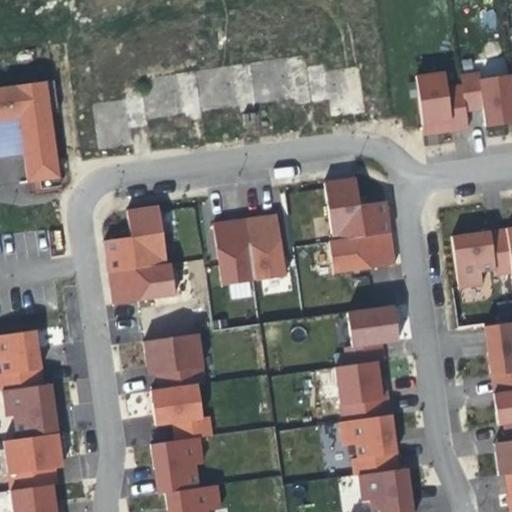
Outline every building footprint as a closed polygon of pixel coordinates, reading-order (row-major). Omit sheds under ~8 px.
[(457,129),(469,128),(467,110),(464,83),(447,85),(446,70),(417,74),(424,128),(435,128),(435,132),(457,129)] [(480,71),(462,73),(464,83),(467,110),(484,109),(486,125),(502,123),(511,121),(511,78),(481,83),(480,71)] [(0,121),(21,119),(25,150),(29,182),(61,178),(48,81),(0,87),(0,121)] [(98,150),(134,144),(127,98),(91,103),(98,150)] [(0,153),(7,152),(25,150),(21,119),(0,121),(0,153)] [(358,176),(326,181),(334,240),(392,232),(388,200),(360,203),(359,187),(358,176)] [(169,263),(160,205),(129,209),(132,236),(106,239),(109,258),(111,272),(169,263)] [(267,215),(247,217),(256,280),(287,275),(279,213),(267,215)] [(256,280),(247,217),(227,220),(215,222),(223,285),(256,280)] [(511,272),(511,256),(508,226),(489,229),(453,235),(460,286),(485,284),(484,270),(496,269),(497,274),(511,272)] [(334,240),(330,240),(335,272),(397,263),(394,248),(392,232),(334,240)] [(173,262),(169,263),(111,272),(113,290),(115,303),(177,295),(173,262)] [(347,309),(350,347),(400,343),(397,305),(347,309)] [(511,320),(486,325),(489,350),(492,374),(501,373),(511,371),(511,320)] [(67,511),(63,470),(64,469),(53,380),(44,381),(38,330),(0,334),(0,366),(8,439),(6,439),(14,511),(67,511)] [(162,492),(164,511),(210,511),(210,510),(222,509),(218,483),(205,485),(198,438),(209,437),(200,378),(206,377),(199,332),(142,341),(155,427),(169,425),(172,440),(148,444),(156,492),(162,492)] [(408,511),(386,358),(336,366),(357,511),(408,511)] [(496,399),(499,424),(506,423),(511,422),(511,371),(501,373),(503,389),(504,399),(496,399)] [(511,422),(506,423),(507,440),(496,441),(498,458),(500,474),(511,472),(511,422)]
